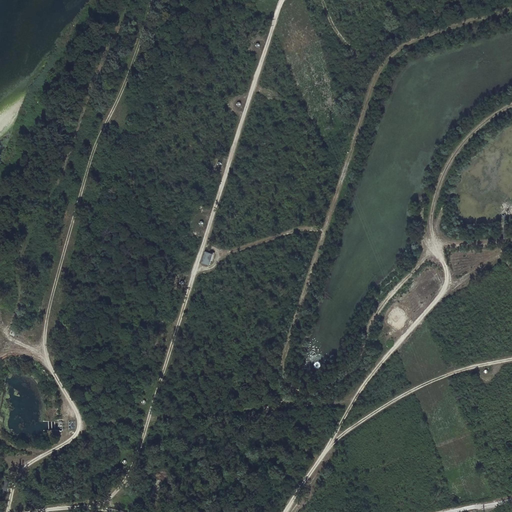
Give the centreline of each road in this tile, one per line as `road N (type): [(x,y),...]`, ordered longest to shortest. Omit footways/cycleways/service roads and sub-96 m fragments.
road 1 (track): [(511,9),(419,37),(392,55),(372,83),(282,361),(295,389),(329,387),(357,365),(373,317)]
road 2 (track): [(8,511),(25,466),(79,427),(47,359),(45,319),(92,150),(152,0)]
road 3 (track): [(84,507),(112,497),(131,470),(282,0)]
road 4 (track): [(284,511),(367,380),(442,294),(447,272),(430,222),(440,178),(486,119),(511,105)]
road 5 (track): [(330,441),(419,386),(511,359)]
road 6 (track): [(196,270),(231,249),(305,226),(325,231)]
